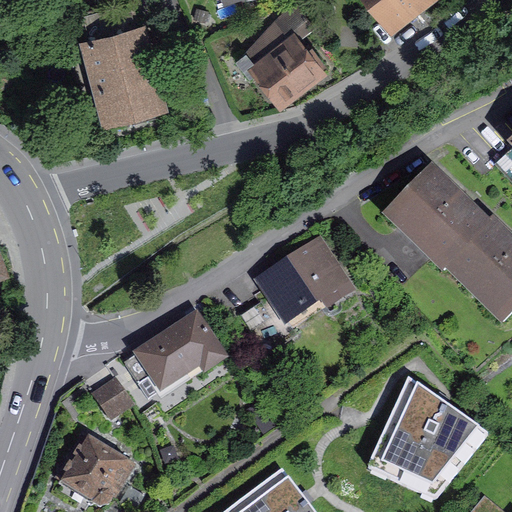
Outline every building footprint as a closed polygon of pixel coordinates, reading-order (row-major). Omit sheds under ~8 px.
[(365,0),(394,38),(445,0),(365,0)] [(260,63),(254,68),(282,112),(333,80),(311,42),(319,32),(291,4),(250,54),(260,63)] [(157,28),(83,45),(103,132),(177,114),(157,28)] [(433,190),(383,238),(438,294),(488,247),(433,190)] [(511,251),(498,238),(449,285),(503,342),(511,334),(511,251)] [(329,244),(266,287),(293,326),(356,283),(329,244)] [(197,317),(140,360),(171,402),(229,358),(197,317)] [(487,431),(409,376),(369,465),(435,494),(487,431)] [(117,379),(91,395),(111,427),(137,411),(117,379)] [(87,439),(59,488),(99,511),(113,511),(139,468),(87,439)] [(315,511),(281,468),(222,511),(315,511)]
